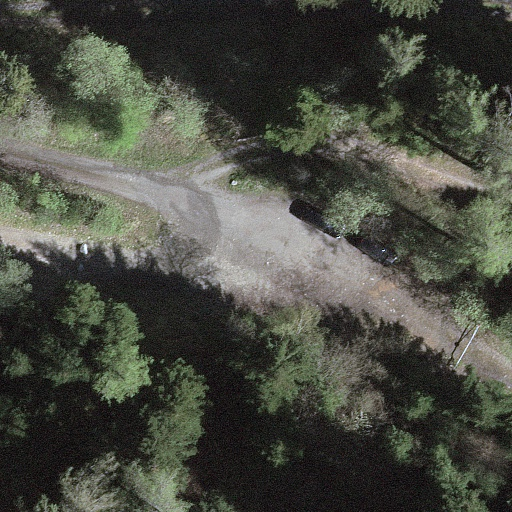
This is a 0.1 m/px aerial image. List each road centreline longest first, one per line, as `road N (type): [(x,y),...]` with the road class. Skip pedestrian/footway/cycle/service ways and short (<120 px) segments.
road 1 (track): [(511,12),(403,2),(0,12)]
road 2 (track): [(511,196),(305,141),(163,187)]
road 3 (track): [(254,217),(352,264),(511,372)]
road 4 (track): [(0,239),(94,253),(254,217)]
road 5 (track): [(0,146),(163,187)]
